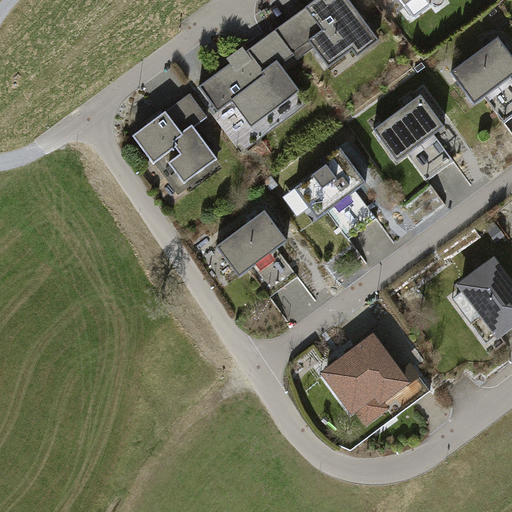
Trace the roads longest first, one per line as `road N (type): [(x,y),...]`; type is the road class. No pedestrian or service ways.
road 1 (track): [(127,511),(183,422),(250,376),(86,120),(178,51)]
road 2 (residential): [(511,395),(407,476),(348,485),(306,453),(250,376)]
road 3 (residential): [(511,177),(250,376)]
